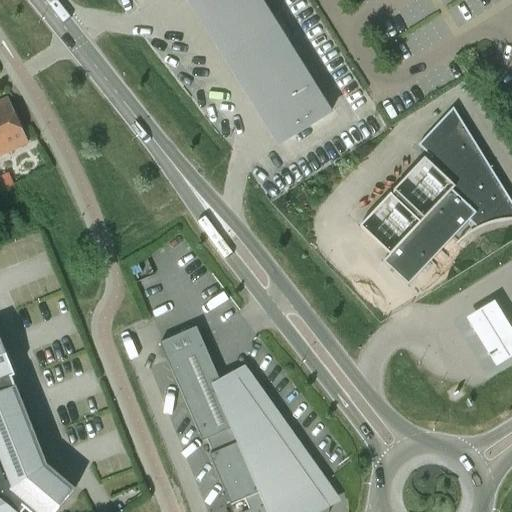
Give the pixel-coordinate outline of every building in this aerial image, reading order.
[(330,111),(260,0),(193,0),(282,142),(332,111),(331,110),(330,111)] [(7,99),(0,102),(0,156),(27,144),(7,99)] [(511,203),(453,108),(418,145),(431,158),(428,161),(454,186),(422,220),(389,255),(383,262),(408,286),(469,221),(477,228),(478,230),(484,227),(490,225),(496,223),(502,222),(509,221),(511,220),(511,203)] [(511,363),(511,339),(493,309),(465,326),(494,374),(511,363)] [(260,506),(263,511),(328,511),(329,509),(329,508),(328,505),(327,502),(326,499),(240,379),(223,389),(213,366),(196,328),(160,343),(177,384),(187,408),(202,442),(207,440),(213,454),(208,456),(230,506),(245,500),(249,511),(260,506)] [(0,511),(24,511),(25,511),(26,511),(56,511),(75,490),(46,466),(11,379),(14,377),(0,341),(0,511)]
